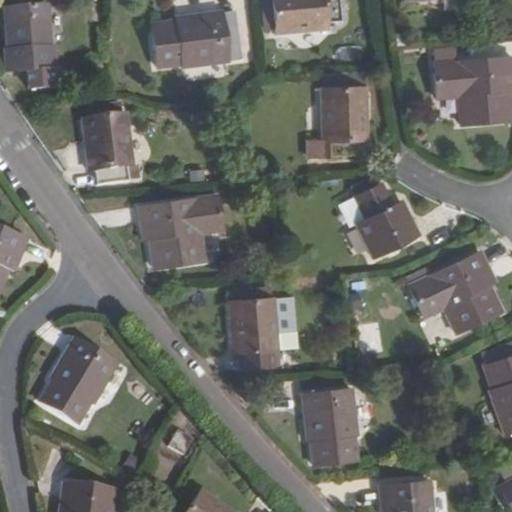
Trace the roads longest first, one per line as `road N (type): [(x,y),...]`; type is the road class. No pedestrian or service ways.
road 1 (residential): [(312,511),(99,261)]
road 2 (residential): [(22,511),(5,425),(10,353),(21,328),(99,261)]
road 3 (residential): [(99,261),(0,122)]
road 4 (residential): [(511,221),(403,168)]
